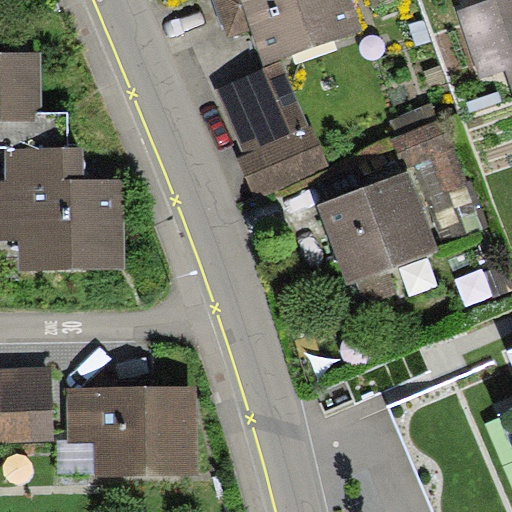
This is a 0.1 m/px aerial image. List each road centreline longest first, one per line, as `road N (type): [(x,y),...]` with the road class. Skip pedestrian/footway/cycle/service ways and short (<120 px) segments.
road 1 (residential): [(111,0),(227,302)]
road 2 (residential): [(0,328),(160,329),(227,302)]
road 3 (residential): [(227,302),(294,511)]
